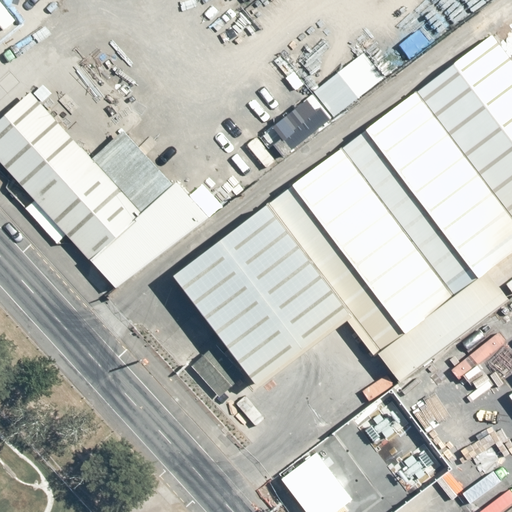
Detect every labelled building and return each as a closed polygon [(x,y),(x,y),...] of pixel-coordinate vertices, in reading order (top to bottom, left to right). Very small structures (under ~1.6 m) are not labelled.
[(511,79),(481,39),(260,206),(337,308),(363,342),(470,262),(511,230),(511,79)] [(111,82),(84,52),(48,84),(74,114),(111,82)] [(18,85),(0,101),(0,164),(78,253),(128,209),(18,85)] [(337,308),(260,206),(163,279),(240,381),(337,308)] [(470,262),(363,342),(386,372),(493,292),(470,262)] [(401,412),(385,392),(335,432),(352,452),(401,412)] [(476,447),(457,422),(423,449),(441,473),(476,447)] [(343,511),(362,511),(354,503),(343,511)]
